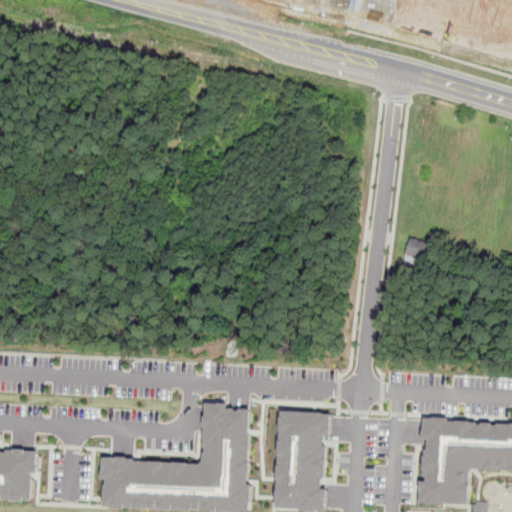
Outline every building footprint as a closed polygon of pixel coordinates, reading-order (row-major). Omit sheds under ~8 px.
[(414,236),(432,242),(422,273),(404,267),(414,236)] [(251,413),(248,511),(113,508),(115,459),(210,462),(212,412),(251,413)] [(332,418),(328,511),(287,510),(291,416),(332,418)] [(511,421),(427,418),(423,503),(471,504),(472,469),(511,471),(511,421)] [(0,456),(40,459),(37,505),(0,502),(0,456)] [(491,511),(492,502),(474,501),(473,511),(491,511)]
